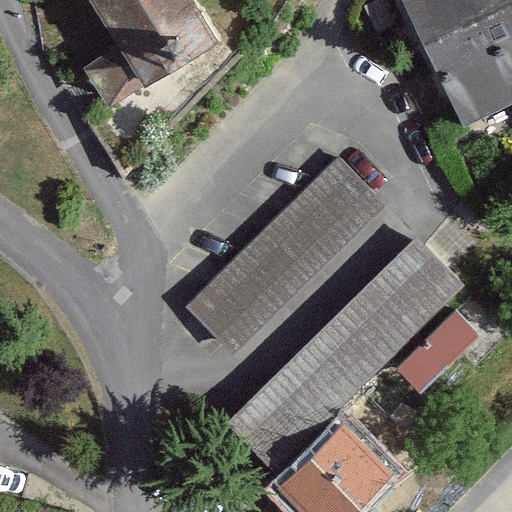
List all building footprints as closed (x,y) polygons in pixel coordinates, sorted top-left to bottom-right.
[(81,0),(107,43),(76,61),(103,106),(216,38),(192,0),(81,0)] [(511,0),(397,0),(464,131),(511,106),(511,0)] [(176,314),(209,356),(371,207),(336,165),(176,314)] [(395,238),(217,420),(262,469),(440,290),(395,238)] [(476,335),(451,308),(389,365),(415,392),(476,335)] [(341,511),(386,472),(341,422),(274,481),(300,511),(341,511)]
